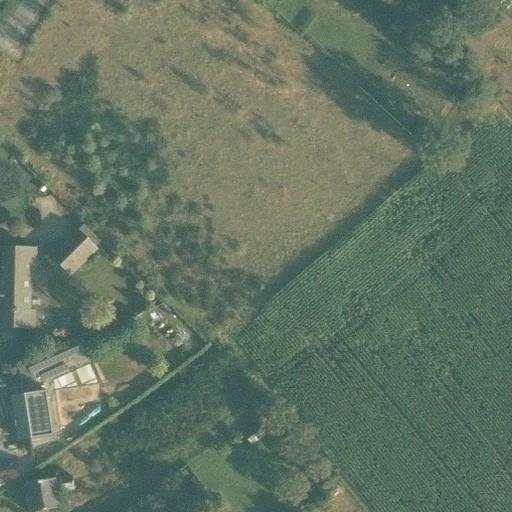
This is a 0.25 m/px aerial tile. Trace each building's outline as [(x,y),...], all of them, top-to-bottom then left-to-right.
[(469,88),(463,102),(474,106),(480,93),(469,88)] [(101,242),(84,225),(77,231),(77,230),(49,256),(69,277),(97,251),(94,249),(101,242)] [(0,328),(34,329),(34,312),(29,311),(30,282),(35,282),(35,248),(0,247),(0,328)] [(32,455),(32,451),(56,441),(56,436),(49,391),(47,391),(45,381),(67,371),(68,373),(72,371),(71,369),(86,363),(78,344),(80,343),(80,341),(18,369),(18,373),(26,370),(30,380),(26,382),(26,383),(21,385),(22,394),(10,396),(17,441),(29,439),(31,456),(32,455)] [(73,490),(85,488),(83,475),(71,477),(73,490)] [(27,511),(37,511),(47,511),(57,509),(54,493),(73,490),(71,477),(23,484),(27,511)]
